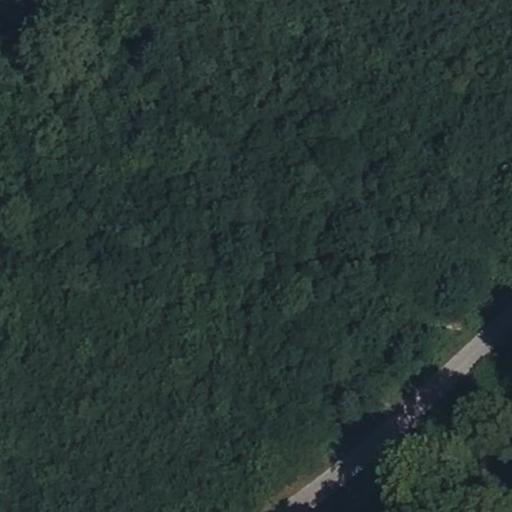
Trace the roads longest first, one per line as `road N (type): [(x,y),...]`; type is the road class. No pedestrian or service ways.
road 1 (track): [(418,424),(334,273),(177,177),(86,71)]
road 2 (tertiary): [(302,511),(511,340)]
